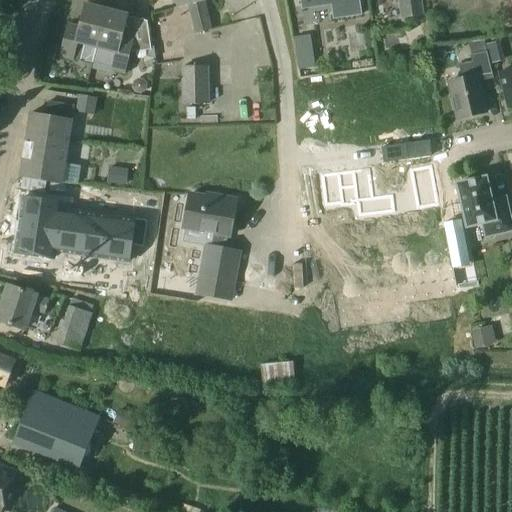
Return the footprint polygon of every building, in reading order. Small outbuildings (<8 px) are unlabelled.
[(212,30),(204,0),(175,0),(177,7),(187,4),(195,34),(212,30)] [(333,20),(362,15),(359,0),(301,0),(303,9),(331,5),(333,20)] [(394,0),(394,2),(398,1),(401,19),(425,16),(422,0),(394,0)] [(73,59),(92,64),(106,10),(85,4),(79,28),(68,25),(60,57),(72,60),(73,59)] [(127,15),(106,10),(92,64),(112,69),(112,70),(124,73),(132,41),(121,38),(127,15)] [(490,65),(484,40),(468,44),(472,62),(459,65),(462,79),(449,82),(458,120),(486,113),(478,82),(493,79),(493,77),(490,65)] [(156,59),(154,47),(151,46),(147,57),(156,59)] [(48,50),(46,58),(54,60),(56,52),(48,50)] [(312,52),(296,55),(298,71),(314,69),(312,52)] [(209,104),(208,66),(181,67),(182,105),(209,104)] [(511,106),(511,69),(500,72),(509,108),(511,106)] [(145,90),(146,85),(143,80),(137,79),(132,82),(131,88),(135,93),(141,94),(145,90)] [(96,98),(79,95),(77,110),(93,113),(96,98)] [(30,114),(23,153),(41,156),(42,148),(53,150),(55,140),(68,142),(74,105),(48,101),(46,116),(30,114)] [(188,121),(196,120),(195,108),(187,109),(188,121)] [(376,126),(379,142),(427,133),(424,117),(376,126)] [(41,156),(23,153),(20,177),(62,184),(77,185),(79,173),(64,170),(68,142),(55,140),(53,150),(42,148),(41,156)] [(108,183),(126,185),(127,171),(110,169),(108,183)] [(369,170),(322,176),(326,206),(342,204),(342,206),(354,205),(353,203),(358,202),(359,217),(394,212),(392,197),(373,199),(369,170)] [(486,178),(457,184),(467,227),(482,224),(486,237),(511,231),(511,226),(505,198),(491,201),(486,178)] [(37,181),(29,180),(27,190),(35,191),(37,181)] [(35,191),(43,192),(45,182),(37,181),(35,191)] [(88,186),(80,185),(78,194),(86,196),(88,186)] [(111,195),(103,194),(102,204),(110,205),(111,195)] [(119,196),(111,195),(110,205),(117,206),(119,196)] [(216,199),(190,195),(184,228),(201,231),(201,232),(213,234),(212,243),(226,246),(228,236),(229,236),(236,200),(216,197),(216,199)] [(63,203),(23,197),(15,251),(55,257),(56,251),(129,262),(135,220),(62,209),(63,203)] [(462,221),(444,224),(453,269),(470,266),(462,221)] [(242,251),(204,244),(195,295),(232,302),(242,251)] [(134,288),(135,276),(105,275),(105,287),(134,288)] [(401,279),(342,287),(346,317),(405,309),(401,279)] [(50,300),(36,295),(8,286),(0,310),(0,321),(24,330),(31,310),(45,315),(50,300)] [(92,314),(69,306),(56,344),(80,352),(92,314)] [(475,348),(490,345),(486,327),(471,331),(475,348)] [(13,362),(0,356),(0,383),(4,385),(13,362)] [(384,372),(407,367),(405,358),(382,363),(384,372)] [(295,385),(293,362),(260,366),(263,389),(295,385)] [(101,417),(33,390),(12,444),(79,471),(101,417)] [(136,432),(142,419),(118,409),(112,422),(136,432)] [(135,434),(132,450),(151,454),(154,438),(135,434)] [(0,511),(14,474),(0,468),(0,511)]
